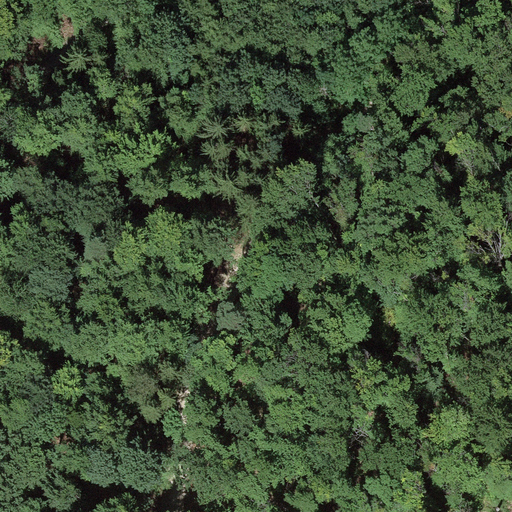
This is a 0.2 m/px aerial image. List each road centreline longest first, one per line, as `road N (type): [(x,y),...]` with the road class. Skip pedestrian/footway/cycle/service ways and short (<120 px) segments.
road 1 (track): [(179,511),(205,345),(265,221),(384,68),(474,0)]
road 2 (track): [(0,118),(85,39),(141,0)]
